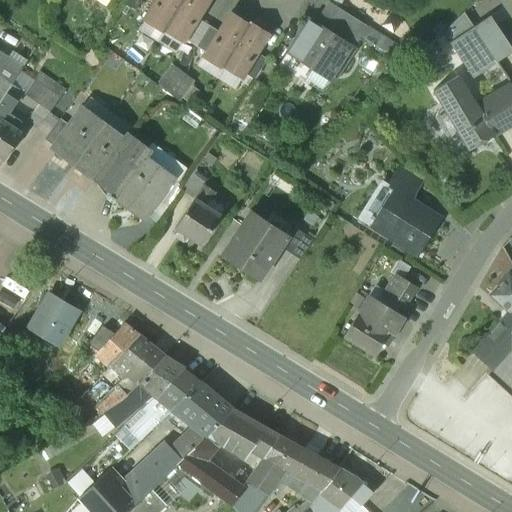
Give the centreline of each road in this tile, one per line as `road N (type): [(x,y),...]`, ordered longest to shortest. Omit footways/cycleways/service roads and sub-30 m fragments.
road 1 (secondary): [(0,199),(372,424)]
road 2 (residential): [(372,424),(459,281),(511,213)]
road 3 (secondary): [(372,424),(511,511)]
